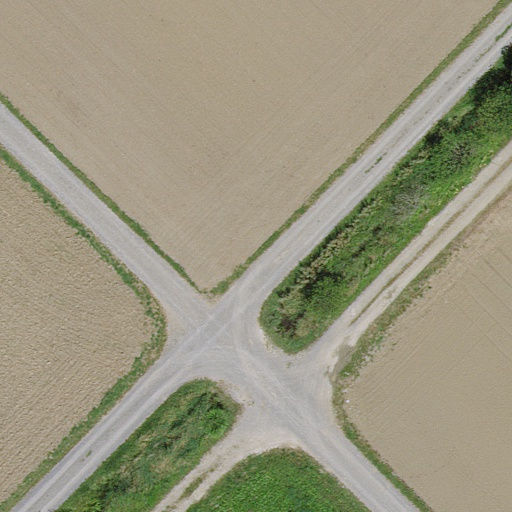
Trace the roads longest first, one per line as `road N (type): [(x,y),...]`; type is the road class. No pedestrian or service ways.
road 1 (track): [(30,511),(511,25)]
road 2 (track): [(0,113),(403,511)]
road 3 (track): [(511,155),(170,511)]
